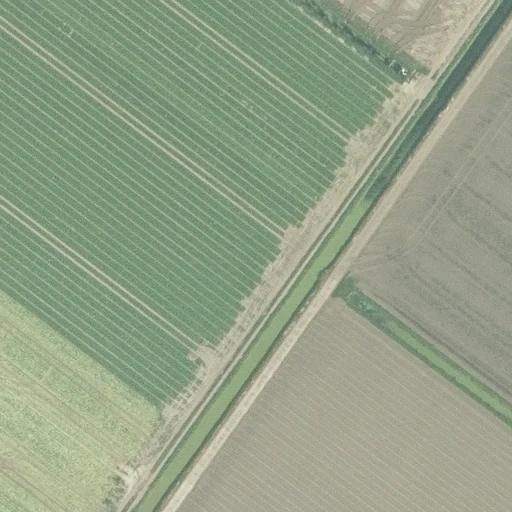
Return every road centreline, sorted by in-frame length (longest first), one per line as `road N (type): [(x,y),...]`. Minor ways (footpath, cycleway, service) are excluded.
road 1 (unknown): [(121,511),(487,0)]
road 2 (track): [(511,32),(170,511)]
